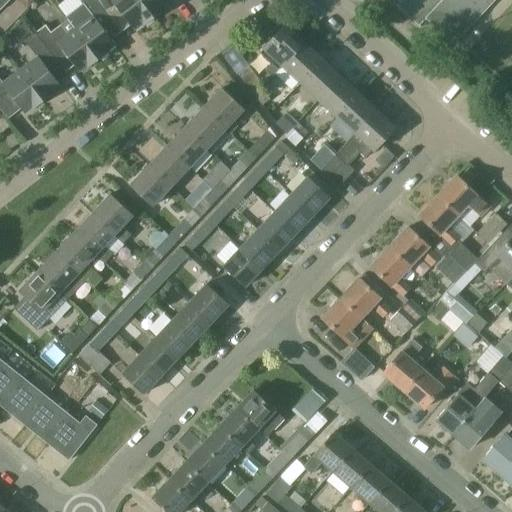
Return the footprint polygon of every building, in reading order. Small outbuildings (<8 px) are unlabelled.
[(0,0),(0,10),(10,0),(0,0)] [(66,17),(75,29),(98,60),(109,52),(108,50),(115,45),(100,25),(110,18),(96,0),(80,0),(80,1),(83,4),(66,17)] [(144,25),(154,17),(140,0),(96,0),(110,18),(120,11),(134,30),(142,24),(144,25)] [(140,0),(154,17),(164,10),(163,8),(172,2),(170,0),(140,0)] [(397,0),(400,2),(396,6),(419,27),(426,19),(444,37),(472,6),(481,14),(494,0),(397,0)] [(45,27),(36,34),(55,59),(65,52),(79,72),(87,66),(88,68),(98,60),(75,29),(67,35),(60,26),(50,33),(45,27)] [(282,66),(304,43),(285,26),(264,49),(275,60),(265,71),(272,77),(282,66)] [(46,67),(55,59),(36,34),(26,41),(38,57),(20,71),(44,101),(54,93),(53,92),(60,86),(46,67)] [(282,66),(301,83),(322,60),(304,43),(282,66)] [(238,47),(226,55),(238,71),(250,63),(238,47)] [(340,77),(322,60),(301,83),(319,100),(340,77)] [(238,74),(253,93),(262,88),(263,86),(248,66),(238,74)] [(33,109),(44,101),(20,71),(3,84),(0,80),(0,96),(7,90),(25,113),(32,108),(33,109)] [(319,100),(337,117),(358,94),(340,77),(319,100)] [(202,107),(225,129),(231,134),(239,126),(233,120),(243,109),(221,87),(202,107)] [(270,99),(262,88),(253,93),(262,105),(270,99)] [(377,111),(358,94),(337,117),(355,134),(377,111)] [(202,107),(184,126),(207,148),(225,129),(202,107)] [(337,154),(348,164),(361,150),(367,155),(372,149),(374,151),(395,127),(377,111),(355,134),(337,154)] [(285,136),(292,129),(294,127),(283,116),(276,124),(287,133),(285,136)] [(184,126),(166,145),(188,167),(207,148),(184,126)] [(303,139),(292,129),(285,136),(296,146),(303,139)] [(248,151),(256,158),(265,149),(257,141),(248,151)] [(166,145),(147,165),(170,186),(188,167),(166,145)] [(310,160),(322,170),(335,155),(324,145),(310,160)] [(256,158),(248,151),(240,159),(248,167),(256,158)] [(337,154),(335,155),(322,170),(339,187),(354,170),(348,164),(337,154)] [(267,155),(259,164),(268,172),(276,164),(267,155)] [(259,181),(268,172),(259,164),(250,173),(259,181)] [(170,186),(147,165),(128,184),(151,206),(170,186)] [(290,194),(312,214),(329,196),(307,175),(290,194)] [(456,176),(438,196),(458,215),(468,205),(479,216),(488,207),(476,197),(477,196),(456,176)] [(212,189),(220,197),(228,188),(220,181),(212,189)] [(220,197),(212,189),(203,199),(211,206),(220,197)] [(233,191),(225,200),(234,209),(242,200),(233,191)] [(91,212),(114,234),(123,242),(131,234),(122,225),(132,215),(109,194),(91,212)] [(312,214),(290,194),(273,212),(295,232),(312,214)] [(457,240),(460,243),(473,229),(458,215),(438,196),(419,215),(440,236),(441,235),(451,245),(457,240)] [(234,209),(225,200),(217,209),(226,217),(234,209)] [(193,209),(177,227),(184,234),(201,216),(193,209)] [(73,231),(96,253),(104,260),(112,252),(103,245),(114,234),(91,212),(73,231)] [(295,232),(273,212),(256,229),(278,250),(295,232)] [(508,224),(496,213),(477,233),(488,245),(508,224)] [(202,224),(192,235),(201,243),(211,233),(202,224)] [(408,226),(389,247),(410,267),(420,256),(431,267),(439,258),(428,248),(429,247),(408,226)] [(278,250),(256,229),(239,247),(261,268),(278,250)] [(73,231),(55,251),(84,278),(92,286),(100,277),(86,263),(96,253),(73,231)] [(505,284),(508,281),(511,276),(511,238),(507,243),(500,237),(476,263),(483,269),(496,255),(507,265),(497,276),(505,284)] [(172,246),(164,239),(142,263),(150,270),(172,246)] [(477,260),(460,243),(449,255),(466,271),(477,260)] [(261,268),(239,247),(222,266),(244,287),(261,268)] [(410,267),(389,247),(370,267),(390,286),(391,286),(402,296),(410,288),(399,278),(410,267)] [(84,278),(55,251),(36,271),(58,292),(65,298),(84,278)] [(466,271),(449,255),(436,268),(454,284),(466,271)] [(167,261),(157,272),(166,280),(176,269),(167,261)] [(141,279),(150,270),(142,263),(134,272),(141,279)] [(58,292),(36,271),(18,290),(23,294),(14,305),(37,327),(65,298),(58,292)] [(157,289),(166,280),(157,272),(149,281),(157,289)] [(359,278),(341,297),(362,317),(371,307),(383,317),(390,309),(379,299),(380,298),(359,278)] [(205,283),(188,301),(210,322),(227,304),(205,283)] [(116,291),(107,300),(115,307),(123,298),(116,291)] [(362,317),(341,297),(322,317),(342,337),(343,336),(355,347),(363,339),(373,328),(362,317)] [(123,308),(132,316),(140,307),(131,299),(123,308)] [(115,307),(107,300),(100,308),(107,315),(115,307)] [(210,322),(188,301),(171,319),(193,340),(210,322)] [(132,316),(123,308),(115,317),(124,325),(132,316)] [(402,309),(392,321),(408,333),(417,321),(402,309)] [(171,319),(155,337),(176,358),(193,340),(171,319)] [(74,335),(72,333),(61,344),(71,353),(73,351),(95,328),(88,321),(74,335)] [(90,343),(99,351),(115,334),(106,326),(90,343)] [(506,358),(511,351),(511,329),(494,348),(506,358)] [(176,358),(155,337),(138,355),(159,376),(176,358)] [(384,372),(405,389),(422,369),(411,359),(421,347),(412,339),(384,372)] [(99,351),(90,343),(79,356),(99,375),(110,363),(99,351)] [(358,347),(346,360),(365,378),(377,365),(358,347)] [(159,376),(138,355),(121,374),(142,394),(159,376)] [(498,382),(511,365),(503,358),(489,375),(498,382)] [(2,361),(0,364),(0,405),(2,408),(24,379),(2,361)] [(511,365),(498,382),(511,394),(511,365)] [(433,378),(422,369),(405,389),(425,407),(453,375),(443,367),(433,378)] [(2,408),(24,425),(46,397),(24,379),(2,408)] [(438,419),(455,433),(485,398),(469,384),(438,419)] [(236,408),(257,428),(266,437),(284,419),(275,410),(253,390),(236,408)] [(24,425),(45,442),(67,414),(46,397),(24,425)] [(500,411),(485,398),(455,433),(472,448),(492,423),(490,421),(500,411)] [(108,410),(96,401),(87,411),(100,421),(108,410)] [(241,446),(257,428),(236,408),(219,426),(241,446)] [(67,414),(45,442),(67,460),(96,425),(84,415),(78,423),(67,414)] [(224,464),(241,446),(219,426),(202,444),(224,464)] [(511,426),(484,458),(501,473),(511,460),(511,426)] [(333,470),(352,448),(334,432),(303,467),(312,474),(322,461),(333,470)] [(281,451),(290,459),(305,444),(296,436),(281,451)] [(224,464),(202,444),(186,461),(207,482),(224,464)] [(371,464),(352,448),(333,470),(352,486),(371,464)] [(280,470),(290,459),(281,451),(271,462),(280,470)] [(511,460),(501,473),(511,482),(511,460)] [(190,499),(207,482),(186,461),(169,479),(190,499)] [(389,480),(371,464),(352,486),(370,502),(389,480)] [(258,476),(248,486),(257,495),(267,484),(258,476)] [(290,487),(280,478),(266,494),(277,503),(290,487)] [(167,511),(178,511),(190,499),(169,479),(152,497),(167,511)] [(389,480),(370,502),(381,511),(393,511),(408,496),(389,480)] [(247,505),(257,495),(248,486),(238,497),(247,505)] [(426,511),(408,496),(393,511),(426,511)]
